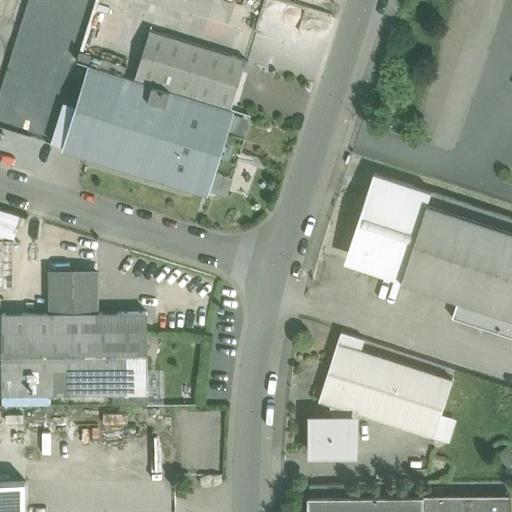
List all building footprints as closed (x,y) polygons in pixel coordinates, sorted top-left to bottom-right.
[(246,60),(151,30),(135,79),(231,108),(246,60)] [(135,79),(93,66),(68,147),(206,190),(231,108),(135,79)] [(235,111),(230,124),(245,131),(251,118),(235,111)] [(511,218),(374,173),(351,242),(369,248),(363,267),(459,299),(511,316),(511,218)] [(227,193),(232,178),(221,175),(217,190),(227,193)] [(98,272),(50,272),(50,313),(98,312),(98,272)] [(511,316),(459,299),(452,318),(511,337),(511,316)] [(50,313),(2,313),(2,394),(113,393),(122,393),(122,312),(98,312),(50,313)] [(147,312),(122,312),(122,393),(147,393),(147,312)] [(364,339),(341,331),(338,343),(360,350),(364,339)] [(360,350),(338,343),(319,400),(330,404),(342,408),(434,437),(452,380),(360,350)] [(122,393),(113,393),(113,405),(147,405),(147,393),(122,393)] [(342,408),(330,404),(330,419),(310,419),(311,451),(356,451),(356,419),(342,419),(342,408)] [(26,511),(26,481),(0,480),(0,511),(26,511)] [(346,496),(346,484),(310,484),(310,496),(346,496)] [(511,511),(511,494),(423,495),(423,511),(511,511)] [(310,496),(308,496),(308,511),(423,511),(423,495),(346,496),(310,496)]
